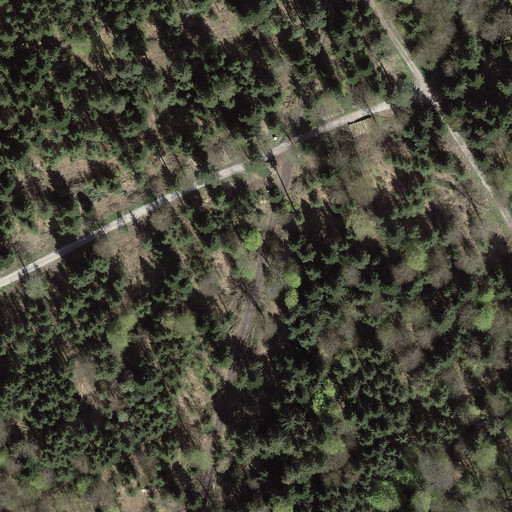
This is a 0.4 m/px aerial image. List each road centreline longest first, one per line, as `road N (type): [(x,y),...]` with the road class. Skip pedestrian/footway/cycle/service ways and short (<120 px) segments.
road 1 (track): [(334,0),(196,511)]
road 2 (track): [(0,278),(295,145),(425,100)]
road 3 (track): [(425,100),(511,239)]
